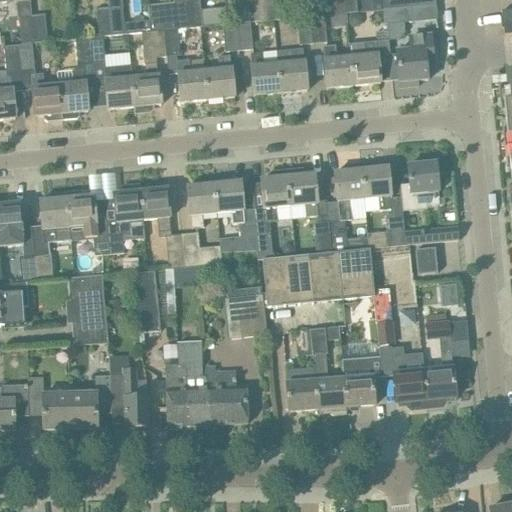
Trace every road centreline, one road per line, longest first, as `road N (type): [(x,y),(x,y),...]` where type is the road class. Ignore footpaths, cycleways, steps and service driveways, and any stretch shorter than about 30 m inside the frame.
road 1 (residential): [(0,163),(471,112)]
road 2 (residential): [(396,476),(0,475)]
road 3 (residential): [(505,450),(471,112)]
